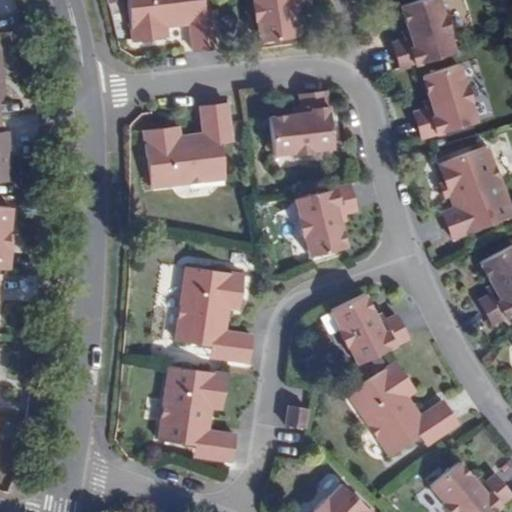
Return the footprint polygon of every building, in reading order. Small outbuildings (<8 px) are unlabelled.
[(190,23),(193,50),(205,49),(219,47),(216,20),(203,21),(201,10),(200,0),(126,0),(132,40),(168,35),(168,25),(190,23)] [(304,0),(266,0),(267,2),(263,2),(266,21),(269,20),(272,39),(328,32),(325,14),(323,4),(312,6),(306,7),(305,0),(304,0)] [(393,39),(401,68),(454,52),(448,30),(452,29),(447,14),(442,15),(438,0),(413,0),(402,3),(409,29),(410,34),(404,36),(393,39)] [(216,20),(214,9),(201,10),(203,21),(216,20)] [(423,73),(430,97),(431,102),(424,104),(414,108),(420,134),(475,120),(470,102),(473,101),(467,83),(465,84),(459,63),(423,73)] [(301,95),(302,106),(303,112),(297,113),(270,117),(275,153),(295,151),(295,155),(315,153),(314,149),(334,146),(327,91),(301,95)] [(229,159),(223,103),(197,107),(198,119),(198,125),(193,125),(165,129),(170,166),(193,164),(193,167),(210,165),(209,162),(229,159)] [(0,182),(14,181),(10,131),(0,131),(0,182)] [(443,185),(446,196),(451,213),(439,217),(446,242),(509,224),(488,153),(439,167),(443,185)] [(357,211),(349,184),(295,197),(301,217),(297,217),(301,235),(304,234),(310,255),(347,246),(342,221),(340,216),(346,214),(357,211)] [(439,199),(446,196),(443,185),(436,187),(439,199)] [(0,206),(0,267),(7,268),(11,225),(5,225),(6,208),(0,206)] [(511,246),(481,263),(492,286),(495,292),(490,294),(481,299),(494,324),(511,314),(511,246)] [(214,286),(215,271),(207,270),(205,286),(214,286)] [(243,276),(215,271),(214,286),(205,286),(169,280),(160,355),(215,362),(220,324),(210,322),(213,300),(239,302),(243,276)] [(398,320),(385,325),(379,327),(377,321),(368,297),(332,311),(354,365),(407,346),(398,320)] [(379,327),(385,325),(384,319),(377,321),(379,327)] [(435,365),(420,342),(398,358),(407,373),(397,379),(369,398),(412,460),(459,427),(438,395),(427,402),(413,381),(435,365)] [(407,373),(398,358),(388,365),(397,379),(407,373)] [(192,370),(191,384),(202,385),(204,371),(192,370)] [(226,401),(230,375),(204,371),(202,385),(191,384),(156,380),(147,453),(202,460),(207,423),(197,421),(200,398),(226,401)] [(285,424),(303,427),(305,409),(288,406),(285,424)] [(490,511),(511,494),(494,472),(485,479),(479,484),(475,479),(459,459),(430,484),(444,500),(442,502),(449,511),(490,511)] [(481,474),(475,479),(479,484),(485,479),(481,474)] [(371,511),(368,508),(369,506),(357,493),(354,496),(340,483),(310,511),(371,511)]
